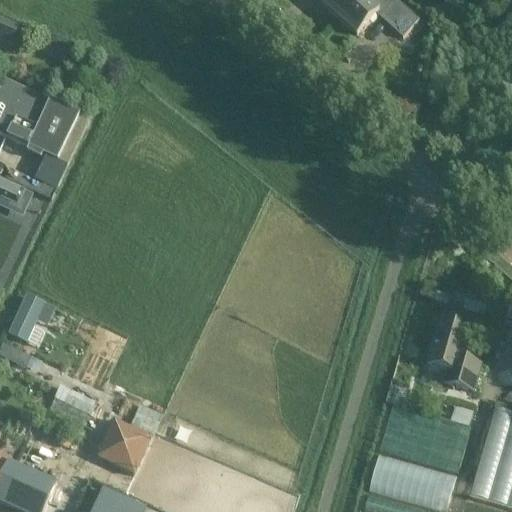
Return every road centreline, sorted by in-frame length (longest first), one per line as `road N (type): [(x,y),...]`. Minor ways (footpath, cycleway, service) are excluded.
road 1 (tertiary): [(511,256),(222,0)]
road 2 (track): [(421,180),(325,511)]
